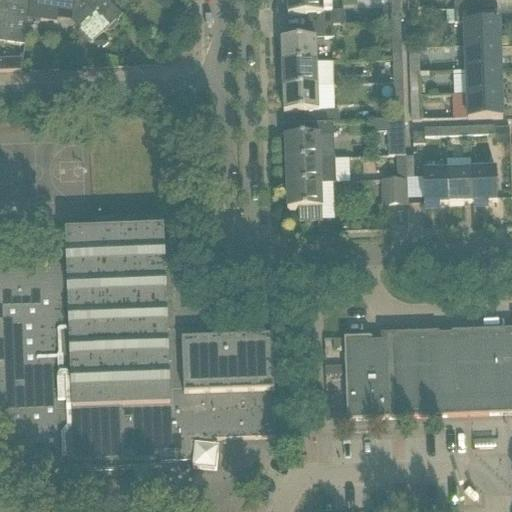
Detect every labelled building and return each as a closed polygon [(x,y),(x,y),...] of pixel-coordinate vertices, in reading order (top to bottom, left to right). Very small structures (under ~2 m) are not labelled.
[(0,0),(0,44),(25,47),(28,21),(30,0),(0,0)] [(123,17),(106,0),(30,0),(28,21),(57,25),(58,21),(70,22),(91,46),(123,17)] [(323,16),(322,0),(287,0),(288,18),(308,17),(309,29),(333,28),(346,27),(345,13),(332,14),(332,15),(323,16)] [(400,25),(399,0),(390,0),(391,26),(400,25)] [(492,0),(462,0),(463,1),(454,1),(454,13),(478,13),(477,1),(492,0)] [(465,50),(500,48),(499,24),(478,25),(478,13),(454,13),(455,26),(464,25),(465,50)] [(282,66),(317,65),(316,41),(333,40),(333,28),(309,29),(309,41),(281,42),(282,66)] [(393,63),(402,63),(401,37),(392,38),(393,63)] [(501,73),(500,48),(465,50),(466,74),(501,73)] [(420,76),(419,51),(409,52),(410,76),(420,76)] [(22,61),(0,60),(0,73),(21,73),(22,61)] [(393,63),(393,87),(403,87),(402,63),(393,63)] [(318,89),(317,65),(282,66),(282,90),(318,89)] [(502,97),(501,73),(466,74),(466,98),(502,97)] [(432,76),(432,75),(420,76),(410,76),(411,100),(420,100),(420,81),(431,80),(431,76),(432,76)] [(404,122),(403,87),(393,87),(395,122),(404,122)] [(303,114),(304,126),(333,125),(339,125),(339,112),(318,113),(318,89),(282,90),(283,115),(303,114)] [(502,121),(502,97),(466,98),(467,122),(502,121)] [(420,100),(411,100),(412,124),(421,124),(420,100)] [(396,160),(405,160),(404,122),(395,122),(387,123),(388,159),(396,159),(396,160)] [(335,161),(333,125),(304,126),(304,138),(282,139),(283,153),(285,153),(285,163),(335,161)] [(469,130),(470,140),(494,139),(494,129),(469,130)] [(445,131),(446,141),(470,140),(469,130),(445,131)] [(424,136),(424,142),(446,141),(445,131),(424,132),(424,136)] [(424,142),(424,136),(412,136),(413,148),(425,147),(424,142)] [(397,183),(406,183),(406,180),(414,180),(413,159),(405,160),(396,160),(397,183)] [(286,187),(321,186),(336,186),(335,161),(285,163),(286,187)] [(496,172),(471,173),(472,205),(497,204),(496,172)] [(471,173),(447,174),(448,206),(472,205),(471,173)] [(448,206),(447,174),(422,175),(424,207),(448,206)] [(406,183),(397,183),(382,184),(382,208),(407,207),(406,183)] [(323,222),(321,186),(286,187),(287,212),(299,211),(300,224),(323,222)] [(0,467),(0,476),(49,474),(161,470),(161,465),(193,464),(192,470),(216,473),(219,449),(213,448),(212,442),(225,442),(221,343),(205,344),(204,312),(181,312),(179,245),(164,245),(164,230),(65,234),(66,269),(0,271),(0,467)] [(372,340),(344,341),(345,378),(346,397),(347,423),(511,416),(511,334),(384,339),(384,344),(370,345),(370,341),(378,341),(378,339),(372,340)] [(272,341),(221,343),(225,442),(276,440),(274,411),(272,411),(271,396),(274,396),(272,341)]
